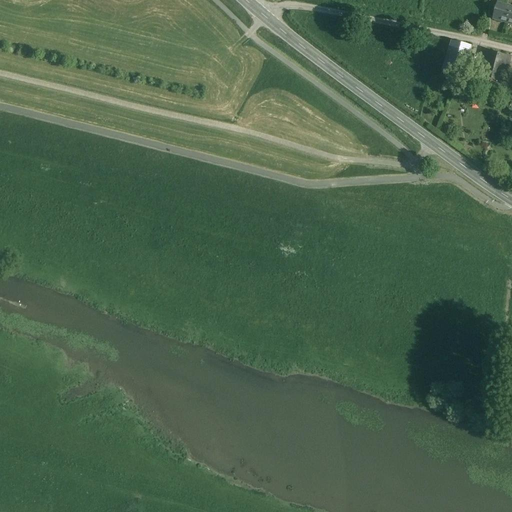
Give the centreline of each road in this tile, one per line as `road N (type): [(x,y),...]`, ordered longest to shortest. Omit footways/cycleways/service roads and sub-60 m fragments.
road 1 (track): [(0,74),(326,157),(400,163),(436,176)]
road 2 (tertiary): [(511,200),(247,0)]
